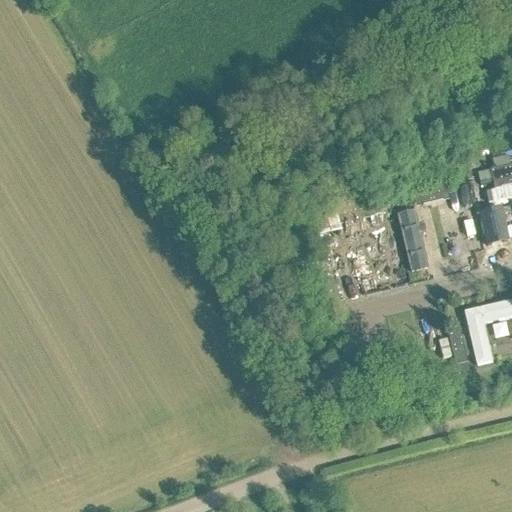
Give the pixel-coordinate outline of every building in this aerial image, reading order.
[(506,170),(490,174),(495,191),(511,188),(506,170)] [(449,202),(443,183),(427,187),(432,206),(449,202)] [(427,187),(411,191),(416,209),(432,206),(427,187)] [(366,200),(370,220),(383,217),(378,198),(366,200)] [(370,220),(366,200),(350,204),(354,224),(370,220)] [(457,202),(438,206),(453,264),(472,260),(457,202)] [(350,204),(334,208),(338,228),(354,224),(350,204)] [(338,228),(334,208),(313,213),(317,233),(338,228)] [(416,212),(397,217),(412,275),(431,270),(416,212)] [(480,218),(487,251),(507,246),(500,213),(480,218)] [(375,224),(356,228),(371,286),(390,282),(375,224)] [(352,230),(333,234),(348,292),(367,287),(352,230)] [(481,308),(462,312),(476,370),(495,365),(481,308)] [(455,368),(467,365),(460,333),(449,336),(455,368)]
